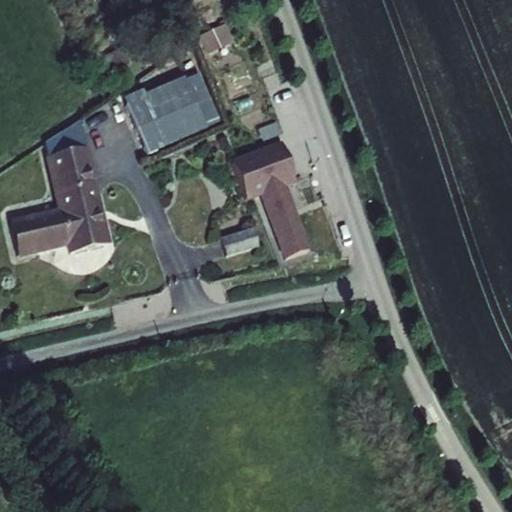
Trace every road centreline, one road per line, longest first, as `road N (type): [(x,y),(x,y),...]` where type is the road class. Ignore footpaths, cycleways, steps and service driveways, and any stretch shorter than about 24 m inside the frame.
road 1 (residential): [(0,365),(377,287)]
road 2 (residential): [(277,0),(377,287)]
road 3 (residential): [(377,287),(432,414),(488,511)]
